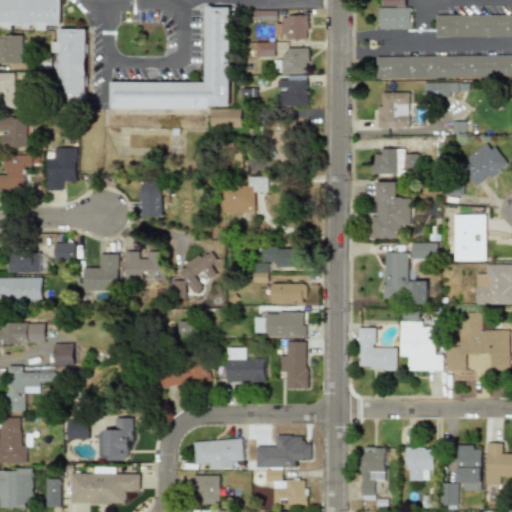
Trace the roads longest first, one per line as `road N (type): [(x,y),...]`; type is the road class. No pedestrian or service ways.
road 1 (residential): [(339,0),(333,511)]
road 2 (residential): [(167,511),(171,449),(178,431),(195,420),(511,410)]
